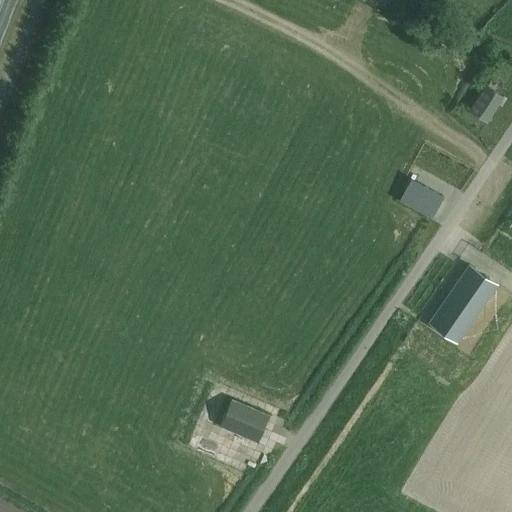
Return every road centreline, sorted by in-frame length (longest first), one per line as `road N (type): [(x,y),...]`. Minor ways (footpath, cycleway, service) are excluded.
road 1 (unclassified): [(249,511),(511,131)]
road 2 (track): [(366,3),(352,36),(325,45),(219,0)]
